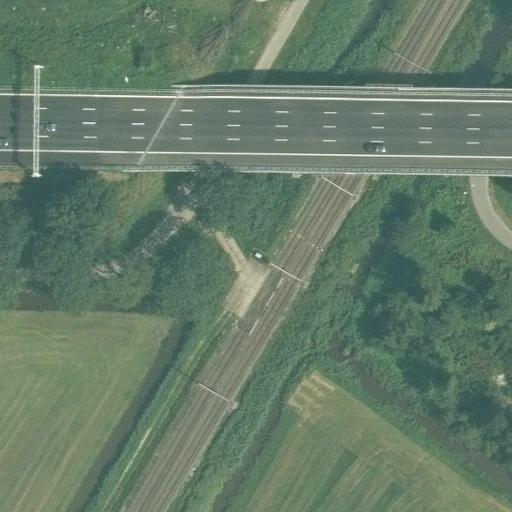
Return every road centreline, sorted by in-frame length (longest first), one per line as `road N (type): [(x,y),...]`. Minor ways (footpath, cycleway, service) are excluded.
road 1 (motorway): [(0,123),(511,132)]
road 2 (unclassified): [(0,276),(86,277),(133,261),(162,236),(306,0)]
road 3 (unclassified): [(511,240),(486,218),(478,178),(511,120)]
